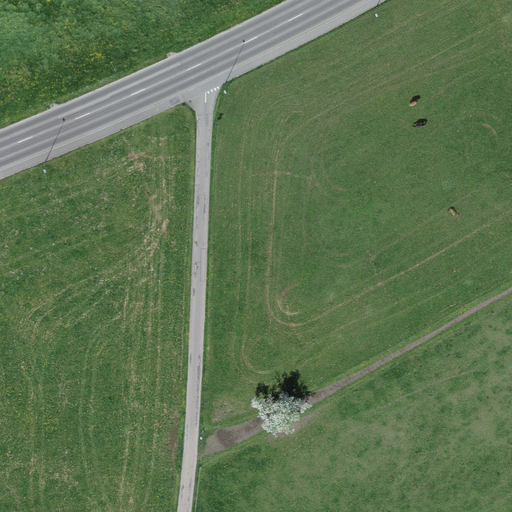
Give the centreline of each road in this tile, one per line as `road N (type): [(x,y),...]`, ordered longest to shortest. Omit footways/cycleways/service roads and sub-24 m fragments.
road 1 (unclassified): [(180,511),(209,55)]
road 2 (secondary): [(209,55),(0,142)]
